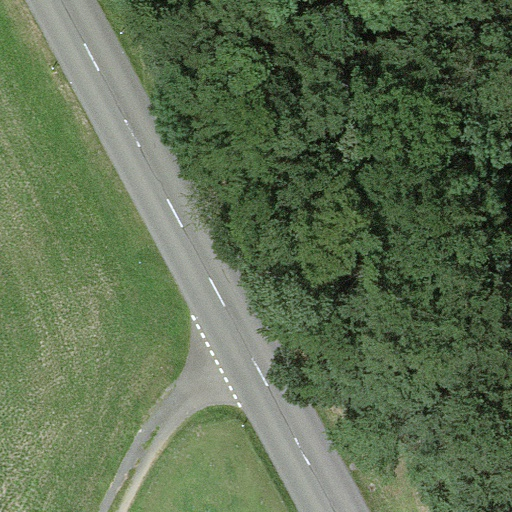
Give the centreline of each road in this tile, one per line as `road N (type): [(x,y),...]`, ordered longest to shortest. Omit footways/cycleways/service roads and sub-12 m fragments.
road 1 (tertiary): [(62,0),(336,511)]
road 2 (track): [(249,353),(182,398),(121,511)]
